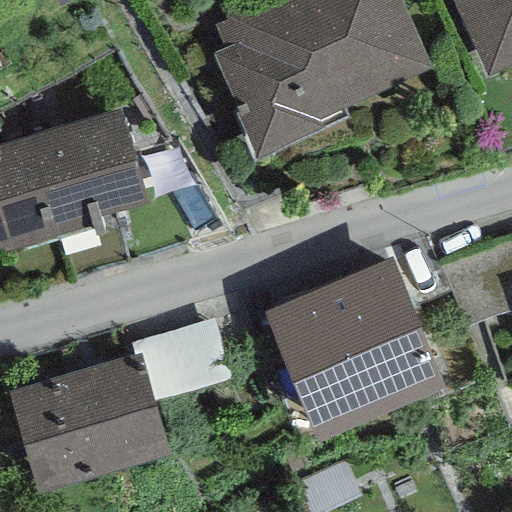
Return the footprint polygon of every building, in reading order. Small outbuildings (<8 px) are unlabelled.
[(243,0),(223,9),(226,15),(214,21),(222,39),(214,43),(240,99),(234,102),(257,152),(348,110),(342,98),(433,56),(407,0),(243,0)] [(511,0),(452,0),(485,71),(511,58),(511,0)] [(123,112),(52,131),(81,234),(104,227),(101,217),(149,204),(123,112)] [(0,222),(7,249),(9,254),(81,234),(52,131),(0,145),(0,222)] [(390,248),(264,301),(316,424),(442,370),(390,248)] [(142,345),(8,386),(39,483),(172,442),(142,345)] [(327,511),(317,483),(250,508),(251,511),(327,511)]
